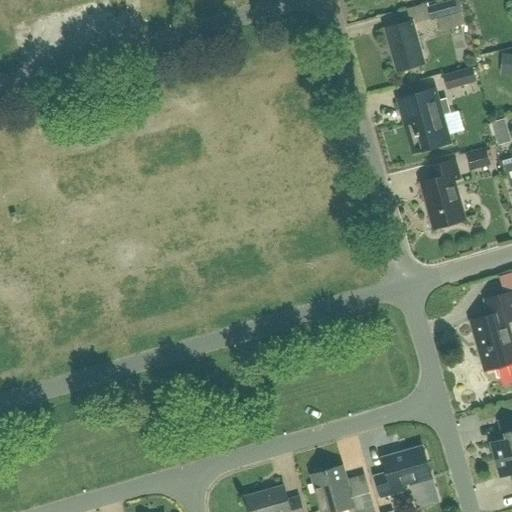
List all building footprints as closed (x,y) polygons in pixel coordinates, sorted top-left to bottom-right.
[(455,0),(451,0),(428,6),(432,21),(459,12),(455,0)] [(397,71),(425,64),(413,20),(385,28),(397,71)] [(501,73),(511,74),(511,54),(503,54),(501,73)] [(472,67),(443,75),(447,90),(478,82),(472,67)] [(279,105),(281,124),(311,120),(307,84),(265,88),(267,107),(279,105)] [(412,153),(450,143),(435,89),(403,98),(413,134),(407,135),(412,153)] [(505,120),(493,123),(495,131),(508,127),(505,120)] [(148,178),(211,164),(202,123),(139,137),(148,178)] [(118,147),(54,159),(62,199),(95,193),(95,194),(125,189),(118,147)] [(474,170),(493,165),(489,149),(469,154),(474,170)] [(269,154),(243,162),(247,175),(273,168),(269,154)] [(453,180),(459,178),(454,160),(429,167),(432,179),(421,182),(433,228),(464,219),(453,180)] [(282,190),(332,186),(330,161),(280,164),(282,190)] [(151,220),(164,216),(157,190),(144,194),(151,220)] [(142,194),(129,198),(136,224),(149,221),(142,194)] [(290,265),(351,246),(340,213),(280,232),(290,265)] [(10,218),(0,220),(0,286),(1,286),(0,280),(0,265),(25,260),(22,246),(0,251),(0,237),(14,234),(10,218)] [(168,231),(170,256),(187,254),(184,229),(168,231)] [(209,281),(270,267),(264,238),(202,251),(209,281)] [(29,247),(34,265),(57,258),(51,240),(29,247)] [(122,288),(127,312),(158,305),(152,281),(122,288)] [(511,342),(506,320),(511,318),(511,290),(483,298),(488,314),(470,320),(484,369),(496,366),(499,377),(511,373),(511,342)] [(41,310),(48,343),(110,329),(102,296),(41,310)] [(0,304),(0,372),(35,362),(26,331),(13,335),(4,303),(0,304)] [(504,437),(488,442),(493,459),(511,454),(511,417),(495,422),(499,435),(504,433),(504,437)] [(386,473),(375,476),(382,497),(405,490),(404,485),(410,483),(417,507),(438,501),(431,477),(422,446),(382,458),(386,473)] [(511,454),(493,459),(498,477),(511,473),(511,477),(510,478),(511,483),(511,454)] [(348,508),(349,511),(374,511),(366,482),(348,487),(342,465),(310,474),(321,511),(343,511),(343,510),(348,508)] [(245,497),(249,511),(303,511),(299,497),(287,500),(283,486),(245,497)]
